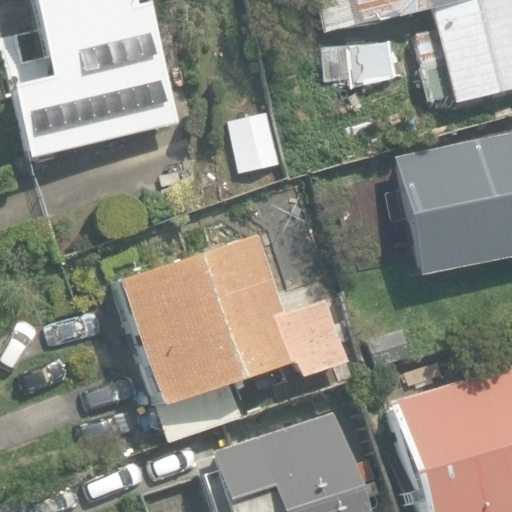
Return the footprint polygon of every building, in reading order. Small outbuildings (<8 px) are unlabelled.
[(0,90),(16,161),(167,126),(138,6),(125,9),(123,0),(21,0),(40,81),(0,90)] [(421,9),(445,105),(511,89),(511,0),(305,0),(314,35),(421,9)] [(511,133),(384,159),(407,278),(511,256),(511,133)] [(280,316),(251,234),(102,288),(160,448),(229,424),(216,387),(282,363),(289,384),(338,366),(315,303),(280,316)] [(369,369),(405,358),(396,330),(360,341),(369,369)] [(511,511),(511,363),(374,403),(405,511),(511,511)] [(348,511),(317,415),(196,454),(215,511),(348,511)] [(373,497),(361,460),(341,466),(347,486),(350,485),(356,503),(373,497)]
